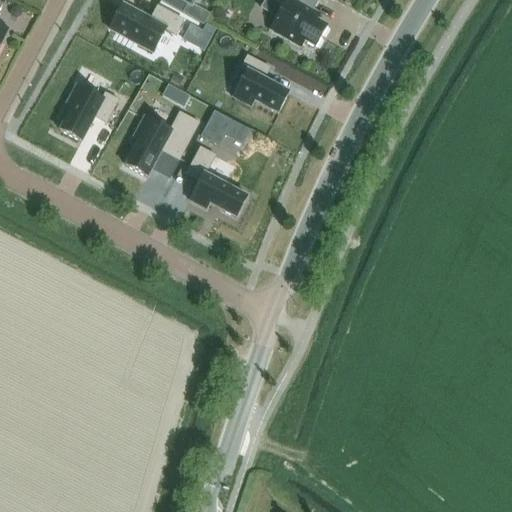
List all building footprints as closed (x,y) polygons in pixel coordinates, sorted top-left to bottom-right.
[(176,0),(192,9),(196,0),(176,0)] [(269,31),(301,50),(305,44),(315,50),(327,29),(309,18),(319,0),(269,0),(283,7),(269,31)] [(123,6),(110,31),(152,54),(165,30),(172,34),(179,22),(156,10),(151,21),(123,6)] [(246,73),(232,99),(251,109),(254,103),(278,116),(290,95),(263,81),(269,70),(247,58),(240,70),(246,73)] [(72,109),(59,133),(80,145),(95,118),(105,124),(118,102),(105,95),(102,100),(77,87),(66,106),(72,109)] [(182,93),(176,104),(183,108),(189,97),(182,93)] [(214,111),(200,137),(213,144),(219,133),(224,136),(241,145),(249,131),(214,111)] [(139,143),(126,168),(147,180),(161,152),(179,162),(198,125),(179,115),(170,132),(145,119),(134,140),(139,143)] [(200,154),(188,176),(199,183),(189,202),(206,212),(209,206),(236,221),(248,199),(204,176),(212,161),(200,154)]
